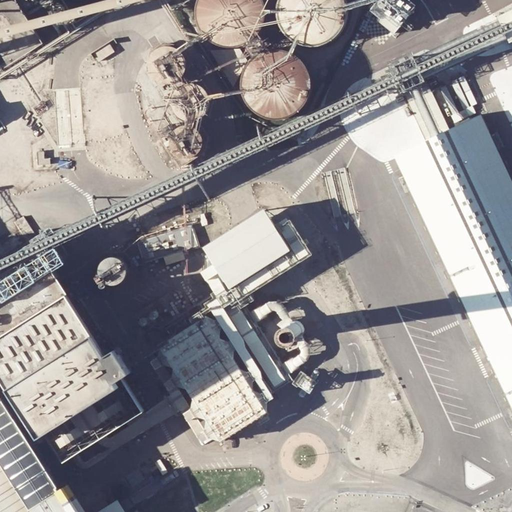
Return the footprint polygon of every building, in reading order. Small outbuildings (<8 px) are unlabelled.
[(0,0),(0,72),(34,58),(0,61),(0,38),(18,31),(15,48),(17,47),(20,56),(39,42),(43,19),(29,21),(25,12),(31,0),(0,0)] [(255,37),(258,33),(259,32),(261,29),(263,24),(265,19),(266,13),(266,8),(265,2),(263,0),(195,0),(195,1),(194,6),(194,12),(195,17),(196,23),(198,28),(201,32),(205,36),(209,40),(214,43),(219,45),(224,46),(230,47),(235,46),(240,45),(246,43),(250,40),(255,37)] [(278,0),(277,4),(276,9),(275,14),(276,20),(277,25),(279,30),(282,34),(284,36),(288,40),(292,43),(297,45),(302,47),(307,48),(313,47),(318,46),(323,45),(328,42),(332,39),(336,35),(339,30),(341,26),(342,20),(343,15),(343,10),(342,5),(340,0),(278,0)] [(395,33),(417,7),(408,0),(378,0),(369,11),(395,33)] [(145,66),(181,122),(199,151),(206,134),(196,118),(208,111),(211,95),(179,46),(164,42),(150,51),(145,66)] [(273,50),(270,51),(265,52),(260,55),(255,58),(251,61),(248,66),(245,70),(243,75),(242,81),(242,86),(243,91),(244,97),(246,102),(249,106),(253,110),(257,114),(262,116),(267,118),(272,119),(277,120),(283,119),(288,118),(293,116),(298,113),(302,109),(305,105),(308,101),(310,96),(311,91),(312,85),(312,80),(311,75),(309,70),(306,65),(303,61),(299,57),(294,54),(289,52),(284,51),(279,50),(273,50)] [(433,56),(435,70),(448,69),(447,55),(433,56)] [(511,179),(480,111),(391,153),(511,410),(511,179)] [(189,157),(199,151),(181,122),(171,128),(189,157)] [(179,164),(189,157),(171,128),(161,135),(179,164)] [(263,209),(202,248),(228,290),(290,250),(263,209)] [(143,263),(197,247),(191,226),(137,242),(143,263)] [(118,286),(122,284),(125,281),(127,277),(128,272),(127,268),(124,264),(121,261),(117,259),(112,259),(108,260),(104,263),(101,267),(100,271),(100,276),(102,280),(105,284),(109,286),(114,287),(118,286)] [(57,271),(0,306),(0,388),(38,449),(137,386),(57,271)] [(159,344),(222,441),(266,413),(204,316),(159,344)] [(311,387),(311,385),(311,384),(310,383),(309,382),(308,381),(307,381),(305,381),(304,382),(303,383),(303,385),(303,386),(303,387),(304,389),(305,389),(307,390),(308,390),(309,389),(310,388),(311,387)] [(0,388),(0,453),(34,507),(36,511),(77,511),(60,484),(60,483),(55,476),(53,472),(42,455),(38,449),(0,388)] [(0,511),(36,511),(34,507),(0,453),(0,511)] [(437,511),(415,503),(411,511),(437,511)]
